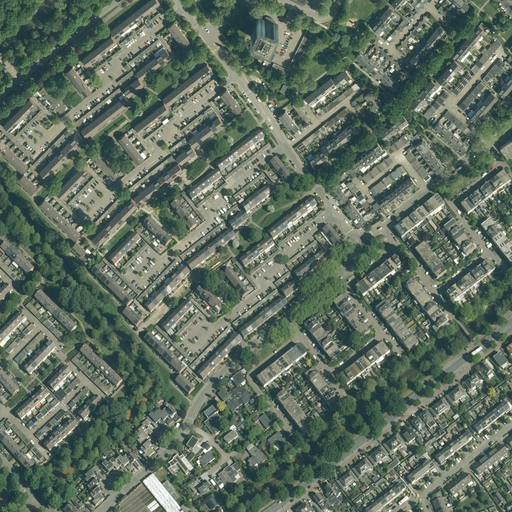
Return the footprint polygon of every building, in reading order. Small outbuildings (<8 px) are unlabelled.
[(404,6),(402,4),(396,0),(394,0),(393,0),(392,0),(391,2),(392,3),(391,4),(397,9),(399,6),(402,8),(404,6)] [(505,12),(511,3),(511,0),(510,1),(509,0),(505,0),(501,6),(504,9),(505,8),(507,9),(505,12)] [(144,4),(150,11),(155,7),(149,1),(144,4)] [(459,7),(457,10),(462,14),(464,12),(469,6),(467,4),(468,3),(465,1),(465,2),(464,1),(459,7)] [(140,8),(145,15),(150,11),(144,4),(140,8)] [(386,8),(384,10),(385,11),(384,12),(390,17),(392,18),(396,13),(395,12),(388,7),(387,9),(386,8)] [(135,12),(140,19),(145,15),(140,8),(135,12)] [(130,16),(135,22),(140,19),(135,12),(130,16)] [(386,22),(390,17),(384,12),(382,14),(381,13),(380,15),(380,16),(380,17),(388,24),(386,22)] [(125,20),(130,26),(135,22),(130,16),(125,20)] [(266,17),(266,18),(265,18),(264,20),(258,17),(256,21),(258,22),(256,26),(254,25),(253,29),(254,29),(250,37),(254,39),(255,37),(259,39),(258,41),(262,42),(262,41),(270,45),(272,41),(271,40),(272,36),(274,37),(275,33),(274,33),(278,25),(274,23),(275,21),(273,20),(271,19),(270,18),(269,18),(268,17),(266,17)] [(375,22),(384,29),(382,27),(384,24),(386,26),(388,24),(380,17),(378,19),(377,18),(375,20),(376,21),(375,22)] [(120,23),(125,30),(130,26),(125,20),(120,23)] [(174,22),(167,27),(171,32),(178,27),(174,22)] [(371,27),(376,31),(375,32),(379,35),(384,29),(375,22),(374,24),(373,23),(371,25),(372,26),(371,27)] [(478,25),(474,30),(481,36),(483,32),(485,34),(488,32),(485,30),(488,28),(482,22),(479,25),(478,25)] [(125,30),(120,23),(115,27),(120,34),(125,30)] [(440,25),(435,30),(441,36),(443,34),(444,34),(446,32),(445,32),(446,31),(440,25)] [(115,27),(110,31),(115,38),(120,34),(115,27)] [(182,32),(178,27),(171,32),(175,37),(182,32)] [(441,36),(435,30),(431,35),(437,41),(439,39),(440,39),(442,37),(441,37),(441,36)] [(476,40),(481,36),(474,30),(470,35),(476,40)] [(175,37),(179,42),(186,37),(182,32),(175,37)] [(431,35),(427,40),(433,46),(434,44),(435,44),(437,42),(436,41),(437,41),(431,35)] [(472,45),(476,40),(470,35),(466,40),(472,45)] [(106,40),(112,47),(117,43),(111,36),(106,40)] [(179,42),(183,47),(189,42),(186,37),(179,42)] [(422,45),(428,51),(430,49),(431,49),(433,47),(432,46),(433,46),(427,40),(424,38),(420,43),(422,45)] [(106,40),(101,44),(107,51),(112,47),(106,40)] [(466,40),(461,45),(468,50),(472,45),(466,40)] [(428,51),(422,45),(420,43),(416,48),(417,49),(424,56),(426,54),(427,54),(429,52),(428,51)] [(101,44),(96,48),(102,54),(107,51),(101,44)] [(468,50),(461,45),(457,49),(464,55),(468,50)] [(97,58),(102,54),(96,48),(92,51),(97,58)] [(358,50),(359,51),(354,56),(356,58),(355,59),(357,61),(358,60),(359,61),(364,55),(362,52),(363,50),(360,48),(358,50)] [(166,49),(161,53),(166,60),(171,56),(166,49)] [(411,53),(414,55),(420,61),(422,58),(422,59),(424,57),(423,56),(424,56),(417,49),(414,52),(413,51),(411,53)] [(457,49),(453,54),(460,60),(464,55),(457,49)] [(92,51),(87,55),(92,62),(97,58),(92,51)] [(161,53),(156,57),(161,64),(166,60),(161,53)] [(92,62),(87,55),(82,59),(87,66),(92,62)] [(364,65),(369,59),(364,55),(359,61),(361,63),(360,63),(362,65),(363,64),(364,65)] [(414,55),(411,58),(409,56),(407,58),(409,60),(415,66),(417,63),(418,64),(420,62),(419,61),(420,61),(414,55)] [(156,57),(151,61),(156,67),(161,64),(156,57)] [(371,57),(369,59),(364,65),(366,67),(365,68),(367,70),(368,69),(369,70),(376,61),(371,57)] [(454,60),(450,65),(456,71),(460,66),(454,60)] [(151,71),(156,67),(151,61),(146,65),(151,71)] [(376,61),(369,70),(371,71),(370,72),(372,74),(373,73),(374,74),(379,68),(376,65),(378,63),(376,61)] [(212,71),(207,64),(202,68),(207,75),(212,71)] [(151,71),(146,65),(141,68),(146,75),(151,71)] [(452,76),(456,71),(450,65),(445,70),(452,76)] [(66,72),(70,77),(76,71),(72,66),(66,72)] [(381,66),(379,68),(374,74),(376,76),(375,76),(377,78),(378,77),(379,78),(384,72),(381,69),(383,67),(381,66)] [(141,79),(146,75),(141,68),(136,72),(141,79)] [(207,75),(202,68),(197,72),(202,78),(207,75)] [(341,72),(346,80),(350,76),(347,72),(349,70),(347,68),(345,69),(341,72)] [(384,82),(389,76),(391,74),(386,70),(384,72),(379,78),(381,80),(380,81),(382,83),(383,82),(384,82)] [(441,75),(448,81),(452,76),(445,70),(441,75)] [(80,76),(76,71),(70,77),(73,82),(80,76)] [(202,78),(197,72),(192,75),(197,82),(202,78)] [(346,80),(341,72),(338,74),(337,73),(335,74),(342,83),(346,80)] [(342,83),(335,74),(333,76),(334,77),(332,79),(331,78),(336,85),(337,86),(342,83)] [(187,79),(192,86),(197,82),(192,75),(187,79)] [(441,75),(437,80),(443,85),(444,85),(445,86),(448,83),(446,82),(448,81),(441,75)] [(77,87),(84,81),(80,76),(73,82),(77,87)] [(394,81),(389,76),(384,82),(386,84),(385,85),(387,87),(388,86),(389,87),(394,81)] [(133,82),(138,89),(143,85),(138,78),(133,82)] [(336,85),(331,78),(328,79),(327,78),(325,79),(332,88),(336,85)] [(396,78),(394,81),(389,87),(391,88),(390,89),(392,91),(393,90),(394,91),(399,85),(396,82),(398,80),(396,78)] [(192,86),(187,79),(182,83),(187,90),(192,86)] [(332,88),(325,79),(323,81),(324,82),(322,84),(328,91),(332,88)] [(427,85),(433,90),(435,92),(440,85),(436,81),(435,83),(431,80),(427,85)] [(77,87),(81,91),(88,86),(84,81),(77,87)] [(508,92),(511,87),(505,81),(501,86),(508,92)] [(133,82),(128,86),(133,93),(138,89),(133,82)] [(187,90),(182,83),(177,87),(182,94),(187,90)] [(38,90),(43,95),(48,89),(44,84),(38,90)] [(328,91),(322,84),(320,86),(318,85),(316,86),(323,95),(328,91)] [(427,85),(423,89),(429,95),(433,90),(427,85)] [(88,86),(81,91),(85,96),(92,91),(88,86)] [(133,93),(128,86),(123,90),(128,97),(133,93)] [(323,95),(316,86),(315,88),(316,89),(313,91),(319,98),(323,95)] [(501,86),(499,89),(496,87),(495,89),(503,97),(508,92),(501,86)] [(172,91),(178,98),(182,94),(177,87),(172,91)] [(53,93),(48,89),(43,95),(47,99),(53,93)] [(220,94),(224,99),(230,94),(226,89),(220,94)] [(418,94),(425,100),(429,95),(423,89),(418,94)] [(367,100),(376,93),(374,91),(373,92),(371,90),(364,95),(367,100)] [(167,95),(173,101),(178,98),(172,91),(167,95)] [(319,98),(313,91),(311,93),(310,91),(308,93),(315,102),(319,98)] [(491,92),(487,97),(493,103),(497,98),(491,92)] [(47,99),(51,103),(57,97),(53,93),(47,99)] [(315,102),(308,93),(306,94),(307,96),(305,98),(310,105),(315,102)] [(376,93),(367,100),(371,104),(378,98),(376,96),(377,95),(376,93)] [(224,99),(227,104),(234,99),(230,94),(224,99)] [(418,94),(414,99),(421,105),(422,106),(425,103),(425,104),(427,102),(425,100),(418,94)] [(173,101),(167,95),(162,99),(168,105),(173,101)] [(125,96),(120,100),(125,106),(131,102),(125,96)] [(62,102),(57,97),(51,103),(56,108),(62,102)] [(489,107),(493,103),(487,97),(483,102),(489,107)] [(378,98),(371,104),(374,108),(378,105),(380,107),(382,105),(381,103),(378,98)] [(30,99),(25,103),(31,109),(36,105),(30,99)] [(227,104),(231,109),(238,104),(234,99),(227,104)] [(416,110),(421,105),(414,99),(410,104),(416,110)] [(125,106),(120,100),(115,104),(121,110),(125,106)] [(66,106),(62,102),(56,108),(60,112),(66,106)] [(485,112),(489,107),(483,102),(478,107),(485,112)] [(31,109),(25,103),(21,108),(27,114),(31,109)] [(164,103),(159,107),(164,114),(169,110),(164,103)] [(115,104),(111,107),(116,114),(121,110),(115,104)] [(242,109),(238,104),(231,109),(235,114),(242,109)] [(111,107),(106,111),(111,118),(116,114),(111,107)] [(159,107),(154,111),(159,118),(164,114),(159,107)] [(481,117),(485,112),(478,107),(474,111),(481,117)] [(21,108),(16,112),(22,118),(27,114),(21,108)] [(280,122),(289,115),(285,110),(278,116),(280,119),(279,120),(280,122)] [(106,111),(101,115),(106,122),(111,118),(106,111)] [(154,111),(149,115),(154,122),(159,118),(154,111)] [(470,117),(476,122),(481,117),(474,111),(470,117)] [(22,118),(16,112),(12,117),(18,123),(22,118)] [(401,115),(398,117),(404,125),(408,122),(402,114),(401,115)] [(101,115),(96,119),(101,125),(106,122),(101,115)] [(149,125),(154,122),(149,115),(144,119),(149,125)] [(292,119),(289,115),(280,122),(282,124),(283,122),(285,125),(292,119)] [(14,127),(18,123),(12,117),(8,121),(14,127)] [(213,121),(218,127),(223,123),(218,117),(213,121)] [(400,128),(404,125),(398,117),(397,118),(394,120),(400,128)] [(96,129),(101,125),(96,119),(91,123),(96,129)] [(144,129),(149,125),(144,119),(139,123),(144,129)] [(285,128),(287,130),(295,123),(292,119),(285,125),(287,127),(285,128)] [(396,131),(400,128),(394,120),(393,121),(391,123),(396,131)] [(14,127),(8,121),(3,126),(9,132),(14,127)] [(213,121),(208,124),(213,131),(218,127),(213,121)] [(355,121),(351,124),(357,133),(359,131),(358,130),(361,128),(355,121)] [(438,121),(433,127),(438,132),(443,125),(438,121)] [(91,123),(86,126),(91,133),(96,129),(91,123)] [(144,129),(139,123),(134,126),(139,133),(144,129)] [(297,126),(295,123),(287,130),(288,132),(290,131),(292,133),(298,128),(299,129),(303,126),(300,123),(297,126)] [(396,131),(391,123),(390,123),(389,124),(387,126),(392,134),(396,131)] [(213,131),(208,124),(203,128),(208,135),(213,131)] [(346,128),(352,135),(354,133),(355,135),(357,133),(351,124),(346,128)] [(443,125),(438,132),(442,136),(448,129),(443,125)] [(91,133),(86,126),(81,130),(86,137),(91,133)] [(392,134),(387,126),(386,126),(385,127),(383,129),(389,137),(392,134)] [(203,128),(198,132),(204,139),(208,135),(203,128)] [(352,135),(346,128),(342,131),(349,140),(351,138),(349,137),(352,135)] [(385,140),(389,137),(383,129),(382,129),(381,130),(381,131),(379,133),(385,140)] [(448,129),(442,136),(447,140),(453,134),(448,129)] [(259,131),(254,135),(260,142),(264,138),(259,131)] [(349,140),(342,131),(338,134),(343,141),(346,140),(347,141),(349,140)] [(73,136),(74,137),(80,143),(85,138),(78,132),(73,136)] [(204,139),(198,132),(193,136),(199,143),(204,139)] [(447,140),(452,144),(458,138),(460,136),(455,132),(453,134),(447,140)] [(335,137),(333,138),(340,146),(342,145),(341,143),(343,141),(338,134),(337,135),(336,133),(333,134),(335,137)] [(118,139),(122,144),(129,139),(125,134),(118,139)] [(260,142),(254,135),(249,139),(255,146),(260,142)] [(411,139),(415,144),(420,139),(416,135),(413,137),(411,139)] [(194,146),(199,143),(193,136),(189,140),(194,146)] [(74,137),(70,141),(76,147),(80,143),(74,137)] [(333,138),(329,141),(335,148),(337,146),(338,148),(340,146),(333,138)] [(452,144),(457,149),(463,142),(458,138),(452,144)] [(122,144),(126,149),(132,144),(129,139),(122,144)] [(249,139),(244,143),(250,150),(255,146),(249,139)] [(418,150),(426,144),(425,142),(424,143),(422,140),(415,146),(418,150)] [(462,153),(468,146),(469,145),(464,140),(463,142),(457,149),(462,153)] [(72,152),(76,147),(70,141),(66,146),(72,152)] [(325,144),(332,153),(333,152),(332,150),(335,148),(329,141),(325,144)] [(376,144),(373,145),(381,155),(386,152),(383,149),(382,149),(377,142),(377,143),(377,142),(375,143),(376,144)] [(245,153),(250,150),(244,143),(240,147),(245,153)] [(511,149),(507,143),(503,145),(510,154),(511,152),(511,149)] [(10,149),(5,144),(0,150),(0,151),(4,155),(10,149)] [(136,149),(132,144),(126,149),(129,154),(136,149)] [(332,153),(325,144),(320,148),(326,155),(328,153),(330,155),(332,153)] [(426,144),(418,150),(421,153),(429,147),(428,146),(427,146),(425,144),(426,144)] [(372,147),(369,148),(377,159),(381,155),(373,145),(373,146),(373,145),(371,146),(372,147)] [(506,157),(510,154),(503,145),(500,148),(506,157)] [(66,146),(61,150),(67,156),(72,152),(66,146)] [(196,152),(194,150),(191,146),(186,149),(191,156),(196,152)] [(240,157),(245,153),(240,147),(235,150),(240,157)] [(429,147),(421,153),(424,157),(431,152),(432,151),(431,150),(430,150),(428,148),(429,148),(429,147)] [(326,155),(320,148),(316,151),(317,153),(324,162),(326,160),(325,159),(327,156),(326,155)] [(373,162),(377,159),(369,148),(369,149),(369,148),(367,149),(368,150),(365,152),(373,162)] [(14,153),(10,149),(4,155),(9,159),(14,153)] [(129,154),(133,159),(140,154),(136,149),(129,154)] [(186,149),(181,153),(186,160),(191,156),(186,149)] [(67,156),(61,150),(57,155),(63,161),(67,156)] [(235,161),(240,157),(235,150),(230,154),(235,161)] [(95,162),(101,156),(96,151),(91,157),(95,162)] [(364,153),(361,155),(369,165),(373,162),(365,152),(365,151),(364,152),(364,153)] [(431,152),(424,157),(427,161),(434,156),(435,155),(434,154),(433,154),(431,152)] [(13,164),(19,158),(14,153),(9,159),(13,164)] [(186,160),(181,153),(176,157),(181,164),(186,160)] [(317,153),(313,156),(318,163),(321,161),(322,163),(324,162),(317,153)] [(140,154),(133,159),(137,164),(144,159),(140,154)] [(230,154),(225,158),(230,165),(235,161),(230,154)] [(365,168),(369,165),(361,155),(361,154),(360,155),(360,156),(358,158),(365,168)] [(57,155),(52,159),(58,165),(63,161),(57,155)] [(95,162),(99,166),(105,160),(101,156),(95,162)] [(318,163),(313,156),(309,160),(312,164),(310,165),(312,168),(314,166),(314,167),(318,163)] [(434,156),(427,161),(430,165),(437,160),(437,159),(438,159),(437,158),(436,158),(434,156)] [(356,159),(354,161),(359,168),(361,171),(365,168),(358,158),(357,158),(357,157),(356,158),(356,159)] [(23,162),(19,158),(13,164),(17,168),(23,162)] [(225,158),(220,162),(225,169),(230,165),(225,158)] [(270,163),(274,168),(280,163),(280,162),(280,161),(279,160),(278,160),(278,159),(277,159),(277,158),(270,163)] [(52,159),(48,163),(54,169),(58,165),(52,159)] [(99,166),(104,171),(110,165),(105,160),(99,166)] [(355,171),(359,168),(354,161),(353,160),(352,161),(352,162),(348,165),(350,168),(352,170),(353,172),(355,170),(355,171)] [(437,160),(430,165),(433,169),(441,163),(440,163),(441,163),(440,162),(439,162),(437,160)] [(28,166),(23,162),(17,168),(22,172),(28,166)] [(220,173),(225,169),(220,162),(215,166),(220,173)] [(50,174),(54,169),(48,163),(44,168),(50,174)] [(178,163),(173,167),(178,174),(183,170),(178,163)] [(280,163),(274,168),(277,173),(284,168),(280,163)] [(442,166),(441,163),(433,169),(431,171),(433,173),(435,171),(436,173),(444,167),(443,167),(444,167),(443,166),(442,166)] [(104,171),(108,175),(114,169),(110,165),(104,171)] [(82,166),(78,171),(84,177),(88,172),(82,166)] [(173,167),(168,171),(173,177),(178,174),(173,167)] [(50,174),(44,168),(39,173),(45,178),(50,174)] [(277,173),(281,178),(288,173),(284,168),(277,173)] [(114,169),(108,175),(113,179),(119,173),(114,169)] [(79,181),(84,177),(78,171),(73,175),(79,181)] [(168,181),(173,177),(168,171),(163,175),(168,181)] [(211,175),(216,181),(222,177),(216,171),(211,175)] [(292,178),(288,173),(281,178),(285,183),(292,178)] [(504,173),(500,176),(506,184),(510,182),(504,173)] [(22,184),(28,178),(24,174),(18,180),(22,184)] [(79,181),(73,175),(69,180),(75,185),(79,181)] [(163,185),(168,181),(163,175),(158,178),(163,185)] [(211,185),(216,181),(211,175),(206,178),(211,185)] [(506,184),(500,176),(496,179),(503,187),(506,184)] [(406,180),(412,188),(414,187),(413,187),(416,185),(410,177),(406,180)] [(28,178),(22,184),(26,189),(32,183),(28,178)] [(163,185),(158,178),(153,182),(158,189),(163,185)] [(207,189),(211,185),(206,178),(201,182),(207,189)] [(496,179),(493,182),(499,190),(501,192),(505,190),(503,187),(496,179)] [(69,180),(65,184),(71,190),(75,185),(69,180)] [(402,183),(408,191),(410,190),(412,188),(406,180),(402,183)] [(331,191),(338,185),(335,181),(328,187),(328,188),(328,189),(329,189),(331,191)] [(148,186),(153,193),(158,189),(153,182),(148,186)] [(202,193),(207,189),(201,182),(196,186),(202,193)] [(499,190),(493,182),(489,184),(496,193),(497,195),(501,192),(499,190)] [(32,183),(26,189),(31,193),(37,187),(32,183)] [(399,186),(404,194),(405,194),(406,193),(408,191),(402,183),(399,186)] [(60,188),(66,194),(71,190),(65,184),(60,188)] [(266,188),(271,195),(276,191),(271,184),(266,188)] [(332,193),(334,195),(341,189),(344,188),(341,184),(338,185),(331,191),(331,192),(332,193)] [(496,193),(489,184),(485,187),(492,196),(494,198),(497,195),(496,193)] [(153,193),(148,186),(143,190),(149,196),(153,193)] [(197,197),(202,193),(196,186),(192,190),(197,197)] [(395,189),(401,197),(402,196),(404,194),(399,186),(395,189)] [(492,196),(485,187),(482,190),(488,198),(492,196)] [(62,199),(66,194),(60,188),(56,193),(62,199)] [(266,188),(261,192),(266,198),(271,195),(266,188)] [(341,189),(334,195),(334,196),(335,197),(337,199),(344,193),(341,189)] [(391,192),(397,200),(398,199),(401,197),(395,189),(391,192)] [(143,190),(138,194),(144,200),(149,196),(143,190)] [(192,200),(197,197),(192,190),(187,194),(192,200)] [(482,190),(478,193),(485,201),(488,198),(482,190)] [(261,202),(266,198),(261,192),(256,195),(261,202)] [(387,195),(393,203),(394,202),(397,200),(391,192),(387,195)] [(344,193),(337,199),(338,201),(338,200),(340,203),(348,197),(344,193)] [(393,203),(387,195),(385,193),(382,196),(383,198),(389,206),(390,205),(393,203)] [(481,204),(485,201),(478,193),(475,195),(481,204)] [(139,204),(144,200),(138,194),(133,198),(139,204)] [(261,202),(256,195),(251,199),(256,206),(261,202)] [(475,195),(471,198),(479,209),(483,206),(481,204),(475,195)] [(444,205),(437,197),(434,200),(440,208),(443,212),(447,209),(444,205)] [(377,202),(381,208),(383,210),(385,209),(387,208),(386,208),(389,206),(383,198),(379,201),(378,200),(376,201),(377,202)] [(479,209),(471,198),(468,201),(474,210),(476,212),(479,209)] [(39,205),(43,209),(49,203),(45,199),(39,205)] [(251,199),(246,203),(251,210),(256,206),(251,199)] [(317,205),(311,199),(307,202),(312,209),(317,205)] [(131,200),(127,204),(133,210),(137,206),(131,200)] [(430,202),(437,211),(440,208),(434,200),(430,202)] [(174,211),(181,206),(177,201),(171,206),(174,211)] [(346,211),(354,205),(351,201),(343,207),(343,208),(344,209),(344,208),(346,211)] [(468,201),(464,204),(471,212),(474,210),(468,201)] [(307,202),(302,206),(307,213),(312,209),(307,202)] [(427,205),(433,214),(437,211),(430,202),(427,205)] [(54,208),(49,203),(43,209),(48,214),(54,208)] [(251,210),(246,203),(241,207),(246,214),(251,210)] [(127,204),(122,209),(128,215),(133,210),(127,204)] [(467,215),(471,212),(464,204),(461,207),(467,215)] [(357,209),(354,205),(346,211),(347,213),(347,212),(349,215),(357,209)] [(423,208),(429,217),(433,214),(427,205),(423,208)] [(174,211),(178,216),(185,211),(181,206),(174,211)] [(307,213),(302,206),(297,210),(302,217),(307,213)] [(48,214),(52,218),(58,212),(54,208),(48,214)] [(419,211),(426,219),(429,217),(423,208),(419,211)] [(122,209),(118,213),(124,219),(128,215),(122,209)] [(360,213),(357,209),(349,215),(350,216),(352,219),(360,213)] [(297,210),(292,214),(297,221),(302,217),(297,210)] [(182,221),(189,216),(185,211),(178,216),(182,221)] [(416,214),(422,222),(426,219),(419,211),(416,214)] [(58,212),(52,218),(56,222),(62,216),(58,212)] [(118,213),(114,218),(120,223),(124,219),(118,213)] [(243,213),(238,217),(243,224),(248,220),(243,213)] [(363,217),(360,213),(352,219),(353,220),(355,223),(363,217)] [(297,221),(292,214),(287,218),(292,225),(297,221)] [(422,222),(416,214),(412,216),(419,225),(422,229),(425,226),(422,222)] [(67,221),(62,216),(56,222),(61,227),(67,221)] [(193,221),(189,216),(182,221),(186,226),(193,221)] [(363,217),(355,223),(356,224),(358,226),(367,220),(364,216),(363,217)] [(409,219),(415,228),(417,230),(420,227),(419,225),(412,216),(409,219)] [(238,217),(233,221),(238,227),(243,224),(238,217)] [(109,222),(115,228),(120,223),(114,218),(109,222)] [(287,218),(282,222),(287,228),(292,225),(287,218)] [(143,225),(148,229),(153,223),(149,219),(143,225)] [(409,219),(405,222),(412,230),(415,228),(409,219)] [(67,221),(61,227),(65,231),(71,225),(67,221)] [(197,226),(193,221),(186,226),(190,231),(197,226)] [(233,231),(238,227),(233,221),(228,225),(233,231)] [(484,231),(492,224),(489,221),(481,227),(484,231)] [(109,222),(105,226),(111,232),(115,228),(109,222)] [(282,222),(277,225),(282,232),(287,228),(282,222)] [(412,230),(405,222),(401,225),(408,233),(412,230)] [(447,232),(455,225),(452,222),(444,228),(447,232)] [(148,229),(152,234),(158,228),(153,223),(148,229)] [(495,228),(492,224),(484,231),(487,234),(495,228)] [(76,229),(71,225),(65,231),(70,235),(76,229)] [(277,236),(282,232),(277,225),(272,229),(277,236)] [(401,225),(398,227),(404,236),(407,240),(411,237),(408,233),(401,225)] [(458,229),(455,225),(447,232),(449,236),(458,229)] [(101,231),(107,237),(111,232),(105,226),(101,231)] [(322,231),(326,236),(333,230),(329,226),(322,231)] [(401,239),(404,236),(398,227),(394,230),(401,239)] [(152,234),(156,238),(162,232),(158,228),(152,234)] [(487,234),(489,238),(498,231),(495,228),(487,234)] [(80,234),(76,229),(70,235),(74,240),(80,234)] [(272,240),(277,236),(272,229),(267,233),(272,240)] [(461,233),(458,229),(449,236),(452,239),(461,233)] [(500,229),(498,231),(489,238),(492,242),(501,235),(503,233),(500,229)] [(230,230),(225,234),(230,241),(235,237),(230,230)] [(336,235),(333,230),(326,236),(330,241),(336,235)] [(101,231),(96,235),(102,241),(107,237),(101,231)] [(162,232),(156,238),(161,242),(167,236),(162,232)] [(135,233),(130,238),(136,244),(141,239),(135,233)] [(461,233),(452,239),(455,243),(464,236),(461,233)] [(220,238),(226,245),(230,241),(225,234),(220,238)] [(98,246),(102,241),(96,235),(92,240),(98,246)] [(340,240),(336,235),(330,241),(334,246),(340,240)] [(492,242),(495,245),(503,239),(501,235),(492,242)] [(167,236),(161,242),(165,247),(171,241),(167,236)] [(464,236),(455,243),(458,246),(466,240),(464,236)] [(503,239),(495,245),(498,249),(506,242),(508,240),(506,237),(503,239)] [(126,242),(132,248),(136,244),(130,238),(126,242)] [(220,238),(215,242),(221,248),(226,245),(220,238)] [(269,238),(264,242),(269,249),(274,245),(269,238)] [(344,245),(340,240),(334,246),(338,251),(344,245)] [(466,240),(458,246),(455,248),(458,252),(461,250),(469,243),(466,240)] [(70,247),(74,251),(80,246),(76,241),(70,247)] [(132,248),(126,242),(121,247),(127,253),(132,248)] [(215,242),(210,246),(216,252),(221,248),(215,242)] [(264,252),(269,249),(264,242),(259,246),(264,252)] [(509,246),(506,242),(498,249),(500,252),(509,246)] [(11,247),(7,243),(1,249),(5,253),(11,247)] [(472,247),(469,243),(461,250),(463,253),(472,247)] [(418,255),(426,248),(423,244),(415,251),(418,255)] [(79,256),(85,250),(80,246),(74,251),(79,256)] [(216,252),(210,246),(206,250),(211,256),(216,252)] [(259,256),(264,252),(259,246),(254,250),(259,256)] [(503,256),(511,249),(509,246),(500,252),(503,256)] [(5,253),(10,258),(16,251),(11,247),(5,253)] [(123,257),(127,253),(121,247),(117,251),(123,257)] [(463,253),(466,257),(475,251),(472,247),(463,253)] [(429,252),(426,248),(418,255),(420,258),(429,252)] [(511,249),(503,256),(506,259),(511,254),(511,249)] [(79,256),(83,260),(89,254),(85,250),(79,256)] [(201,253),(206,260),(211,256),(206,250),(201,253)] [(254,250),(249,253),(254,260),(259,256),(254,250)] [(20,256),(16,251),(10,258),(14,262),(20,256)] [(117,251),(113,256),(119,262),(123,257),(117,251)] [(318,255),(323,262),(328,258),(323,251),(318,255)] [(423,262),(432,255),(429,252),(420,258),(423,262)] [(196,257),(201,264),(206,260),(201,253),(196,257)] [(244,257),(249,264),(254,260),(249,253),(244,257)] [(318,266),(323,262),(318,255),(313,259),(318,266)] [(394,258),(401,266),(405,264),(398,255),(394,258)] [(434,259),(432,255),(423,262),(426,265),(434,259)] [(25,260),(20,256),(14,262),(19,266),(25,260)] [(114,266),(119,262),(113,256),(108,260),(114,266)] [(191,261),(196,268),(201,264),(196,257),(191,261)] [(244,268),(249,264),(244,257),(239,261),(244,268)] [(394,258),(391,261),(397,269),(399,271),(403,269),(401,266),(394,258)] [(313,270),(318,266),(313,259),(308,263),(313,270)] [(437,262),(434,259),(426,265),(429,269),(437,262)] [(25,260),(19,266),(23,271),(29,265),(25,260)] [(437,262),(429,269),(431,272),(440,266),(443,264),(440,260),(437,262)] [(196,268),(191,261),(186,265),(191,272),(196,268)] [(387,263),(394,272),(397,269),(391,261),(387,263)] [(491,273),(495,270),(488,262),(484,265),(491,273)] [(308,273),(313,270),(308,263),(303,267),(308,273)] [(387,263),(384,266),(390,275),(394,272),(387,263)] [(34,269),(29,265),(23,271),(28,275),(34,269)] [(484,265),(481,267),(487,276),(491,273),(484,265)] [(91,272),(96,276),(102,270),(97,266),(91,272)] [(390,275),(384,266),(380,269),(387,277),(390,275)] [(440,266),(431,272),(434,276),(443,269),(440,266)] [(179,271),(185,277),(190,273),(184,267),(179,271)] [(303,267),(298,270),(304,277),(308,273),(303,267)] [(484,279),(487,276),(481,267),(477,270),(484,279)] [(223,274),(227,279),(233,273),(230,268),(223,274)] [(380,269),(377,272),(383,280),(387,277),(380,269)] [(446,273),(443,269),(434,276),(437,280),(446,273)] [(96,276),(100,281),(106,275),(102,270),(96,276)] [(304,277),(298,270),(293,274),(299,281),(304,277)] [(477,270),(474,273),(480,281),(483,285),(486,282),(484,279),(477,270)] [(179,271),(175,276),(181,282),(185,277),(179,271)] [(383,280),(377,272),(373,275),(380,283),(383,280)] [(237,278),(233,273),(227,279),(231,284),(237,278)] [(477,284),(480,281),(474,273),(470,276),(477,284)] [(111,279),(106,275),(100,281),(105,285),(111,279)] [(380,283),(373,275),(369,277),(376,286),(380,283)] [(181,282),(175,276),(170,280),(177,286),(181,282)] [(470,276),(467,278),(473,287),(477,284),(470,276)] [(376,286),(369,277),(366,280),(372,288),(376,286)] [(241,283),(237,278),(231,284),(234,288),(241,283)] [(467,278),(463,281),(472,293),(476,290),(473,287),(467,278)] [(105,285),(109,290),(115,284),(111,279),(105,285)] [(170,280),(166,285),(172,291),(177,286),(170,280)] [(295,280),(290,284),(296,291),(301,287),(295,280)] [(366,280),(362,283),(369,291),(372,288),(366,280)] [(405,287),(407,290),(416,284),(413,280),(405,287)] [(468,296),(472,293),(463,281),(459,284),(468,296)] [(245,288),(241,283),(234,288),(238,293),(245,288)] [(359,286),(365,294),(369,291),(362,283),(359,286)] [(109,290),(114,294),(119,288),(115,284),(109,290)] [(290,284),(286,288),(291,295),(296,291),(290,284)] [(419,287),(416,284),(407,290),(410,294),(419,287)] [(459,284),(456,287),(465,299),(468,296),(459,284)] [(2,290),(8,296),(12,291),(6,285),(2,290)] [(162,289),(168,295),(172,291),(166,285),(162,289)] [(200,296),(206,290),(201,286),(193,294),(198,299),(200,296)] [(355,289),(363,299),(367,296),(365,294),(359,286),(355,289)] [(419,287),(410,294),(413,297),(421,291),(419,287)] [(461,302),(465,299),(456,287),(452,290),(461,302)] [(124,292),(119,288),(114,294),(118,298),(124,292)] [(249,293),(245,288),(238,293),(242,298),(249,293)] [(291,295),(286,288),(280,292),(286,299),(291,295)] [(162,289),(157,294),(163,299),(168,295),(162,289)] [(210,295),(206,290),(200,296),(204,301),(210,295)] [(452,290),(448,293),(457,304),(461,302),(452,290)] [(424,294),(421,291),(413,297),(416,301),(424,294)] [(34,298),(39,302),(45,296),(40,292),(34,298)] [(118,298),(122,303),(128,297),(124,292),(118,298)] [(445,295),(454,307),(457,304),(448,293),(445,295)] [(163,299),(157,294),(153,298),(159,304),(163,299)] [(427,298),(424,294),(416,301),(419,304),(427,298)] [(215,299),(210,295),(204,301),(202,303),(204,305),(207,303),(209,305),(215,299)] [(50,301),(45,296),(39,302),(44,307),(50,301)] [(133,301),(128,297),(122,303),(127,307),(133,301)] [(336,307),(344,300),(341,297),(333,303),(336,307)] [(153,298),(149,303),(155,309),(159,304),(153,298)] [(282,298),(278,302),(283,308),(288,304),(282,298)] [(430,302),(427,298),(419,304),(421,308),(430,302)] [(219,304),(215,299),(209,305),(213,310),(219,304)] [(344,300),(336,307),(339,311),(347,304),(344,300)] [(54,305),(50,301),(44,307),(48,311),(54,305)] [(183,305),(189,311),(193,306),(187,301),(183,305)] [(273,305),(278,312),(283,308),(278,302),(273,305)] [(433,305),(430,302),(421,308),(424,312),(433,305)] [(155,309),(149,303),(144,307),(150,313),(155,309)] [(376,309),(378,313),(387,306),(384,303),(376,309)] [(224,308),(219,304),(213,310),(218,314),(224,308)] [(347,304),(339,311),(336,313),(339,316),(350,307),(347,304)] [(59,310),(54,305),(48,311),(53,316),(59,310)] [(183,305),(178,310),(184,315),(189,311),(183,305)] [(273,305),(268,309),(273,316),(278,312),(273,305)] [(435,309),(433,305),(424,312),(427,315),(435,309)] [(390,310),(387,306),(378,313),(381,316),(390,310)] [(341,320),(344,318),(352,311),(350,307),(339,316),(341,320)] [(122,314),(127,319),(133,313),(128,308),(122,314)] [(392,308),(390,310),(381,316),(384,320),(392,313),(395,311),(392,308)] [(268,309),(263,313),(268,320),(273,316),(268,309)] [(438,312),(435,309),(427,315),(430,319),(438,312)] [(59,310),(53,316),(57,320),(63,314),(59,310)] [(174,314),(180,320),(184,315),(178,310),(174,314)] [(347,321),(355,315),(352,311),(344,318),(347,321)] [(430,324),(432,322),(441,316),(438,312),(430,319),(427,321),(430,324)] [(20,313),(15,317),(21,323),(26,319),(20,313)] [(127,319),(131,323),(137,317),(133,313),(127,319)] [(258,317),(263,324),(268,320),(263,313),(258,317)] [(395,317),(392,313),(384,320),(387,324),(395,317)] [(68,318),(63,314),(57,320),(61,324),(68,318)] [(174,314),(169,318),(176,324),(180,320),(174,314)] [(355,315),(347,321),(350,325),(358,318),(355,315)] [(441,316),(432,322),(435,326),(444,319),(441,316)] [(15,317),(11,322),(17,328),(21,323),(15,317)] [(137,317),(131,323),(136,328),(142,322),(137,317)] [(258,317),(253,321),(258,327),(263,324),(258,317)] [(398,321),(395,317),(387,324),(389,327),(398,321)] [(72,323),(68,318),(61,324),(66,329),(72,323)] [(169,318),(165,323),(171,329),(176,324),(169,318)] [(361,322),(358,318),(350,325),(352,328),(361,322)] [(304,326),(307,330),(315,323),(312,319),(304,326)] [(447,323),(444,319),(435,326),(438,330),(447,323)] [(248,324),(253,331),(258,327),(253,321),(248,324)] [(401,324),(398,321),(389,327),(392,331),(401,324)] [(13,332),(17,328),(11,322),(7,326),(13,332)] [(361,322),(352,328),(355,332),(364,325),(361,322)] [(77,327),(72,323),(66,329),(71,333),(77,327)] [(171,329),(165,323),(161,327),(167,333),(171,329)] [(318,327),(315,323),(307,330),(309,333),(318,327)] [(248,324),(243,328),(248,335),(253,331),(248,324)] [(403,328),(401,324),(392,331),(395,334),(403,328)] [(364,325),(355,332),(352,334),(355,338),(358,335),(366,329),(364,325)] [(7,326),(2,331),(8,337),(13,332),(7,326)] [(321,330),(318,327),(309,333),(312,337),(321,330)] [(248,335),(243,328),(238,332),(243,339),(248,335)] [(406,331),(403,328),(395,334),(398,338),(406,331)] [(366,329),(358,335),(361,339),(369,333),(366,329)] [(323,334),(321,330),(312,337),(315,340),(323,334)] [(2,331),(0,332),(0,337),(4,341),(8,337),(2,331)] [(409,335),(406,331),(398,338),(401,341),(409,335)] [(326,332),(323,334),(315,340),(318,344),(328,336),(329,335),(326,332)] [(148,344),(154,338),(150,333),(144,339),(148,344)] [(411,333),(409,335),(401,341),(403,345),(412,338),(414,337),(411,333)] [(236,334),(231,339),(237,345),(242,340),(236,334)] [(328,336),(318,344),(321,347),(329,341),(331,340),(328,336)] [(148,344),(153,348),(158,342),(154,338),(148,344)] [(415,342),(412,338),(403,345),(406,349),(415,342)] [(231,339),(227,343),(233,349),(237,345),(231,339)] [(418,339),(415,342),(406,349),(409,352),(417,346),(418,347),(422,344),(418,339)] [(332,344),(329,341),(321,347),(323,351),(332,344)] [(45,347),(52,353),(56,348),(50,342),(45,347)] [(161,344),(158,342),(153,348),(157,353),(163,346),(164,345),(162,343),(161,344)] [(227,343),(223,348),(229,354),(233,349),(227,343)] [(332,344),(323,351),(326,355),(335,348),(332,344)] [(391,355),(389,352),(383,344),(379,347),(386,355),(387,357),(391,355)] [(91,350),(86,346),(80,352),(85,356),(91,350)] [(163,346),(157,353),(161,357),(167,351),(163,346)] [(303,357),(306,354),(299,346),(296,349),(303,357)] [(45,347),(41,351),(47,357),(52,353),(45,347)] [(382,358),(386,355),(379,347),(375,349),(382,358)] [(218,352),(224,358),(229,354),(223,348),(218,352)] [(337,352),(335,348),(326,355),(329,358),(337,352)] [(292,352),(299,360),(303,357),(296,349),(292,352)] [(375,349),(372,352),(378,361),(381,364),(385,362),(382,358),(375,349)] [(91,350),(85,356),(89,361),(95,355),(91,350)] [(43,362),(47,357),(41,351),(37,356),(43,362)] [(169,353),(167,351),(161,357),(166,361),(172,355),(174,353),(171,351),(169,353)] [(218,352),(214,357),(220,363),(224,358),(218,352)] [(295,363),(299,360),(292,352),(289,354),(295,363)] [(340,355),(337,352),(329,358),(332,362),(340,355)] [(375,363),(378,361),(372,352),(368,355),(375,363)] [(292,366),(295,363),(289,354),(285,357),(292,366)] [(99,359),(95,355),(89,361),(93,365),(99,359)] [(172,355),(166,361),(170,366),(176,360),(172,355)] [(368,355),(365,358),(371,366),(375,363),(368,355)] [(37,356),(32,360),(38,366),(43,362),(37,356)] [(498,356),(494,359),(496,362),(498,365),(501,368),(506,363),(501,356),(501,357),(499,356),(498,356)] [(210,361),(216,367),(220,363),(214,357),(210,361)] [(282,360),(288,368),(292,366),(285,357),(282,360)] [(368,369),(371,366),(365,358),(361,361),(368,369)] [(99,359),(93,365),(98,370),(104,363),(99,359)] [(32,360),(28,365),(34,371),(38,366),(32,360)] [(181,364),(176,360),(170,366),(175,370),(181,364)] [(290,371),(288,368),(282,360),(278,363),(285,371),(287,374),(290,371)] [(210,361),(205,366),(211,372),(216,367),(210,361)] [(361,361),(358,363),(364,372),(368,369),(361,361)] [(109,368),(104,363),(98,370),(103,374),(109,368)] [(281,374),(285,371),(278,363),(274,366),(281,374)] [(367,375),(364,372),(358,363),(354,366),(361,375),(363,378),(367,375)] [(181,364),(175,370),(179,374),(185,368),(181,364)] [(29,375),(34,371),(28,365),(23,370),(29,375)] [(486,375),(488,377),(493,374),(491,372),(492,371),(490,368),(489,369),(486,365),(484,367),(483,366),(482,367),(482,368),(481,369),(484,372),(483,373),(485,376),(486,375)] [(201,370),(207,376),(211,372),(205,366),(201,370)] [(278,377),(281,374),(274,366),(271,368),(278,377)] [(354,366),(350,369),(357,377),(361,375),(354,366)] [(65,367),(61,371),(67,377),(71,373),(65,367)] [(109,368),(103,374),(107,378),(113,372),(109,368)] [(203,380),(207,376),(201,370),(200,368),(198,370),(199,372),(197,374),(203,380)] [(274,380),(278,377),(271,368),(267,371),(274,380)] [(307,379),(316,373),(313,369),(305,376),(307,379)] [(347,372),(353,380),(357,377),(350,369),(347,372)] [(61,371),(56,376),(63,382),(67,377),(61,371)] [(232,382),(237,387),(240,390),(243,387),(241,385),(245,381),(243,378),(244,376),(240,371),(232,378),(234,381),(232,382)] [(270,382),(274,380),(267,371),(264,374),(270,382)] [(117,377),(113,372),(107,378),(112,383),(117,377)] [(347,372),(343,375),(350,383),(353,380),(347,372)] [(316,373),(307,379),(310,383),(319,376),(316,373)] [(470,379),(476,387),(482,382),(476,373),(473,375),(474,376),(470,379)] [(260,377),(267,385),(270,382),(264,374),(260,377)] [(346,386),(350,383),(343,375),(339,378),(346,386)] [(10,381),(6,376),(0,381),(0,382),(4,387),(10,381)] [(63,382),(56,376),(52,380),(58,386),(63,382)] [(181,376),(179,377),(175,382),(179,386),(185,380),(187,379),(184,377),(183,378),(181,376)] [(319,376),(310,383),(307,385),(310,389),(313,387),(322,380),(319,376)] [(117,377),(112,383),(116,387),(122,381),(117,377)] [(263,388),(267,385),(260,377),(257,380),(263,388)] [(476,387),(470,379),(466,383),(465,381),(462,384),(469,392),(476,387)] [(54,391),(58,386),(52,380),(48,385),(54,391)] [(184,390),(190,384),(185,380),(179,386),(184,390)] [(322,380),(313,387),(316,390),(324,384),(322,380)] [(10,381),(4,387),(8,391),(15,386),(10,381)] [(184,390),(188,395),(194,389),(190,384),(184,390)] [(327,387),(324,384),(316,390),(319,394),(327,387)] [(19,391),(15,386),(8,391),(13,396),(19,391)] [(453,392),(459,400),(466,394),(459,386),(457,388),(457,389),(453,392)] [(246,391),(243,387),(240,390),(237,387),(231,392),(240,403),(242,402),(244,405),(252,399),(251,397),(246,391)] [(321,397),(330,391),(327,387),(319,394),(321,397)] [(39,393),(45,399),(49,395),(44,389),(39,393)] [(240,403),(231,392),(228,394),(224,389),(217,395),(224,402),(225,401),(228,405),(226,406),(232,413),(239,407),(238,405),(240,403)] [(333,394),(330,391),(321,397),(319,399),(322,403),(333,394)] [(276,398),(279,402),(287,395),(284,392),(276,398)] [(459,400),(453,392),(449,396),(448,394),(446,396),(452,405),(459,400)] [(39,393),(34,397),(40,403),(45,399),(39,393)] [(289,394),(287,395),(279,402),(281,406),(290,399),(292,397),(289,394)] [(333,394),(322,403),(321,403),(324,407),(336,398),(333,394)] [(482,395),(474,401),(476,403),(484,397),(482,395)] [(95,396),(91,401),(97,407),(102,402),(95,396)] [(34,397),(29,401),(35,408),(40,403),(34,397)] [(500,407),(505,413),(506,414),(511,411),(506,405),(508,402),(504,397),(501,399),(504,403),(502,405),(501,403),(498,405),(500,407)] [(338,402),(336,398),(324,407),(327,410),(338,402)] [(292,403),(290,399),(281,406),(284,409),(292,403)] [(438,405),(443,412),(449,407),(443,399),(440,401),(441,402),(438,405)] [(35,408),(29,401),(25,406),(30,412),(35,408)] [(97,407),(91,401),(86,405),(93,411),(97,407)] [(341,405),(338,402),(327,410),(326,411),(329,415),(341,405)] [(295,406),(292,403),(284,409),(287,413),(295,406)] [(86,405),(82,410),(88,416),(93,411),(86,405)] [(443,412),(438,405),(434,407),(433,406),(429,409),(436,418),(443,412)] [(25,406),(20,410),(26,416),(30,412),(25,406)] [(212,430),(215,435),(222,430),(216,423),(220,419),(217,414),(219,412),(214,406),(204,414),(208,420),(205,422),(208,425),(206,426),(210,431),(212,430)] [(287,413),(290,416),(298,410),(295,406),(287,413)] [(500,407),(495,410),(500,417),(505,413),(500,407)] [(164,411),(171,419),(174,416),(176,418),(174,420),(176,423),(181,419),(171,408),(169,410),(167,408),(164,411)] [(496,420),(500,417),(495,410),(494,408),(489,412),(491,414),(496,420)] [(26,416),(20,410),(15,414),(21,421),(26,416)] [(84,421),(88,416),(82,410),(78,415),(81,418),(84,421)] [(301,413),(298,410),(290,416),(292,420),(301,413)] [(159,411),(156,414),(163,422),(167,418),(169,421),(166,423),(169,426),(173,421),(171,419),(164,411),(162,413),(159,411)] [(426,412),(423,414),(432,426),(433,427),(436,425),(426,412)] [(485,415),(487,417),(492,424),(496,420),(491,414),(489,412),(485,415)] [(163,422),(156,414),(154,416),(152,413),(148,417),(156,424),(159,421),(161,423),(159,426),(161,428),(166,424),(163,422)] [(304,417),(301,413),(292,420),(295,423),(304,417)] [(255,424),(259,420),(267,430),(271,427),(272,427),(271,426),(273,425),(265,414),(260,418),(258,416),(252,420),(255,424)] [(433,427),(432,426),(423,414),(420,417),(426,425),(427,425),(430,429),(433,427)] [(306,415),(304,417),(295,423),(298,427),(309,419),(306,415)] [(487,427),(492,424),(487,417),(485,415),(480,418),(480,419),(482,421),(487,427)] [(414,421),(423,432),(426,430),(423,427),(424,427),(417,418),(414,421)] [(311,422),(309,419),(298,427),(301,431),(311,422)] [(480,423),(478,424),(483,431),(487,427),(482,421),(480,419),(478,421),(480,423)] [(67,424),(73,430),(78,426),(72,420),(67,424)] [(135,435),(138,438),(146,431),(143,427),(145,425),(147,428),(150,425),(146,421),(135,430),(137,433),(135,435)] [(313,421),(311,422),(301,431),(304,434),(312,428),(312,429),(316,426),(313,421)] [(424,433),(423,432),(414,421),(411,423),(418,432),(418,431),(422,435),(424,433)] [(478,434),(483,431),(478,424),(476,422),(468,428),(474,434),(476,432),(478,434)] [(67,424),(62,428),(68,435),(73,430),(67,424)] [(62,428),(58,433),(63,439),(68,435),(62,428)] [(153,433),(152,432),(148,428),(146,431),(138,438),(140,440),(138,442),(141,446),(149,438),(145,435),(148,433),(150,435),(153,433)] [(442,430),(441,428),(436,432),(440,438),(445,434),(442,430)] [(404,432),(406,434),(402,437),(408,445),(415,439),(415,438),(416,437),(411,431),(410,432),(408,429),(404,432)] [(465,434),(462,437),(467,443),(472,439),(470,437),(473,435),(468,429),(464,433),(465,434)] [(233,432),(224,439),(228,444),(238,437),(233,432)] [(267,441),(273,448),(276,453),(281,449),(284,452),(291,446),(288,443),(285,439),(283,440),(281,437),(282,436),(279,432),(267,441)] [(0,440),(2,443),(8,437),(4,433),(0,436),(0,440)] [(63,439),(58,433),(53,437),(59,443),(63,439)] [(463,447),(467,443),(462,437),(460,434),(456,438),(458,440),(463,447)] [(391,441),(397,448),(404,443),(397,435),(394,437),(395,438),(391,441)] [(140,450),(143,453),(151,446),(148,443),(150,440),(153,443),(155,440),(151,436),(149,438),(141,446),(143,448),(140,450)] [(8,437),(2,443),(6,448),(13,442),(8,437)] [(53,437),(48,441),(54,447),(59,443),(53,437)] [(186,447),(192,451),(199,442),(192,438),(186,447)] [(426,448),(432,444),(430,441),(429,440),(423,444),(426,448)] [(458,450),(463,447),(458,440),(453,444),(458,450)] [(48,441),(44,445),(49,452),(54,447),(48,441)] [(397,448),(391,441),(387,444),(386,443),(383,445),(390,454),(397,448)] [(10,453),(17,447),(13,442),(6,448),(10,453)] [(151,446),(143,453),(145,455),(143,457),(146,461),(154,454),(151,450),(153,448),(155,450),(158,448),(154,444),(151,446)] [(454,454),(458,450),(453,444),(449,447),(454,454)] [(497,449),(503,457),(507,453),(501,445),(498,448),(497,449)] [(447,446),(443,449),(449,457),(454,454),(449,447),(447,446)] [(17,447),(10,453),(15,457),(21,452),(17,447)] [(254,447),(248,452),(253,458),(248,462),(251,465),(250,466),(251,467),(251,466),(253,468),(258,464),(260,465),(265,461),(258,451),(257,452),(254,447)] [(379,450),(375,453),(381,461),(388,455),(381,447),(379,449),(379,450)] [(438,452),(440,454),(445,461),(449,457),(443,449),(442,449),(438,452)] [(498,461),(503,457),(497,449),(495,451),(495,450),(491,453),(498,461)] [(21,452),(15,457),(19,462),(25,456),(21,452)] [(198,460),(199,461),(196,463),(198,465),(201,463),(203,466),(208,463),(209,464),(214,459),(209,452),(198,460)] [(186,460),(189,463),(195,456),(192,453),(186,460)] [(381,461),(375,453),(371,456),(370,455),(368,457),(374,466),(381,461)] [(493,465),(498,461),(491,453),(488,455),(489,456),(487,457),(493,465)] [(128,454),(125,457),(132,465),(135,462),(137,464),(135,466),(137,469),(142,465),(132,454),(130,456),(128,454)] [(445,461),(440,454),(435,458),(441,466),(446,462),(445,461)] [(182,456),(179,458),(177,455),(173,459),(173,460),(168,464),(171,468),(177,464),(186,475),(190,472),(181,460),(184,458),(182,456)] [(19,462),(23,467),(30,461),(25,456),(19,462)] [(132,465),(125,457),(122,459),(120,457),(117,460),(124,468),(128,465),(130,467),(127,469),(130,472),(134,468),(132,465)] [(489,468),(493,465),(487,457),(486,458),(485,458),(482,460),(489,468)] [(113,459),(109,463),(117,470),(120,467),(122,469),(120,472),(122,474),(126,470),(124,468),(117,460),(115,462),(113,459)] [(360,465),(365,473),(372,467),(366,459),(363,461),(364,462),(360,465)] [(479,463),(478,464),(484,472),(489,468),(482,460),(479,463)] [(34,466),(30,461),(23,467),(27,471),(34,466)] [(424,465),(429,471),(430,472),(435,469),(429,461),(424,465)] [(115,472),(112,474),(115,477),(119,473),(117,470),(109,463),(107,464),(105,462),(102,465),(109,473),(113,470),(115,472)] [(422,467),(420,468),(425,475),(429,471),(424,465),(423,463),(420,465),(422,467)] [(479,476),(484,472),(478,464),(476,466),(476,465),(472,468),(479,476)] [(365,473),(360,465),(356,469),(355,467),(352,470),(359,478),(365,473)] [(224,470),(234,483),(237,481),(235,478),(238,475),(235,470),(233,471),(229,466),(224,470)] [(420,478),(425,475),(420,468),(418,466),(413,469),(415,472),(420,478)] [(87,484),(95,477),(92,473),(95,471),(97,474),(99,471),(95,467),(85,476),(87,479),(84,481),(87,484)] [(219,487),(223,484),(224,486),(228,484),(231,486),(234,484),(234,483),(224,470),(223,471),(224,471),(218,476),(222,481),(219,483),(215,478),(213,480),(219,487)] [(344,478),(350,485),(355,481),(356,483),(358,481),(350,471),(347,473),(348,474),(344,478)] [(415,472),(411,475),(416,482),(420,478),(415,472)] [(411,485),(416,482),(411,475),(409,473),(402,479),(408,487),(411,485)] [(462,477),(461,478),(467,485),(472,482),(465,473),(462,476),(462,477)] [(87,488),(90,492),(98,484),(95,481),(97,479),(99,481),(102,479),(98,474),(95,477),(87,484),(89,486),(87,488)] [(153,475),(143,483),(156,499),(166,492),(153,475)] [(339,480),(336,482),(343,490),(350,485),(344,478),(340,481),(339,480)] [(462,489),(467,485),(461,478),(459,479),(459,478),(456,481),(462,489)] [(394,485),(395,487),(401,494),(405,490),(404,489),(406,487),(401,480),(394,485)] [(197,483),(190,488),(194,493),(198,490),(201,494),(210,488),(205,481),(199,486),(197,483),(197,482),(197,483)] [(457,493),(462,489),(456,481),(453,484),(451,485),(457,493)] [(90,496),(93,499),(101,492),(98,488),(100,487),(102,489),(105,486),(101,482),(98,484),(90,492),(92,494),(90,496)] [(162,486),(171,496),(175,502),(180,497),(168,482),(162,486)] [(327,487),(335,497),(337,496),(335,493),(337,492),(334,489),(333,489),(330,485),(327,487)] [(401,494),(395,487),(394,485),(389,489),(396,497),(401,494)] [(453,497),(457,493),(451,485),(450,487),(449,486),(446,489),(453,497)] [(327,494),(327,495),(325,496),(328,499),(329,499),(331,501),(335,497),(327,487),(324,489),(327,494)] [(178,493),(180,496),(182,498),(179,500),(184,506),(180,508),(183,511),(189,511),(192,509),(183,498),(187,495),(182,489),(178,493)] [(385,492),(386,495),(392,501),(396,497),(389,489),(385,492)] [(101,492),(93,499),(95,501),(92,503),(96,507),(103,500),(100,496),(102,494),(105,497),(107,494),(103,490),(101,492)] [(492,498),(499,506),(505,502),(498,493),(492,498)] [(209,497),(211,500),(209,501),(214,507),(218,504),(220,505),(221,504),(213,494),(209,497)] [(324,498),(323,500),(321,498),(318,495),(313,498),(318,504),(320,506),(324,503),(326,505),(325,505),(328,509),(331,507),(324,498)] [(387,505),(392,501),(386,495),(382,498),(387,505)] [(379,500),(377,502),(383,508),(387,505),(382,498),(380,496),(377,498),(379,500)] [(435,508),(444,505),(442,498),(432,502),(434,506),(435,508)] [(373,505),(378,511),(383,508),(377,502),(375,503),(373,501),(371,503),(373,505)]
